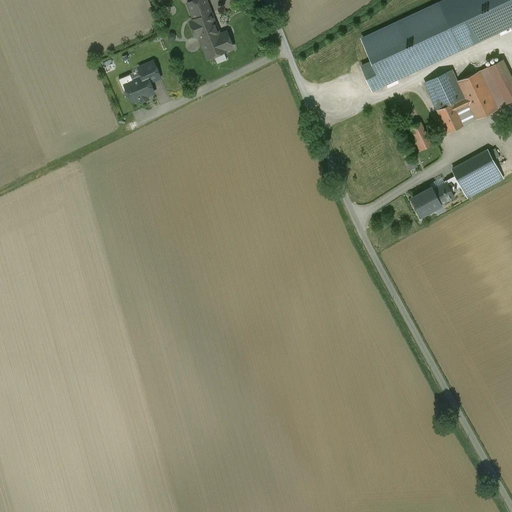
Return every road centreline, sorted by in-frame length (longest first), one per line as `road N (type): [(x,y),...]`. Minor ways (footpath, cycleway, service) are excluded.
road 1 (unclassified): [(511,509),(354,219),(265,0)]
road 2 (track): [(0,195),(122,136)]
